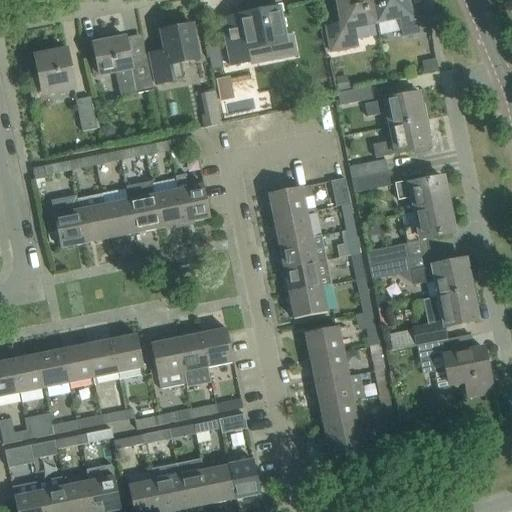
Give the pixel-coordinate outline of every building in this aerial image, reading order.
[(354,29),(377,24),(371,0),(335,0),(341,23),(326,27),(331,52),(358,46),(354,29)] [(430,32),(425,6),(410,9),(407,0),(371,0),(377,24),(399,20),(403,37),(430,32)] [(233,17),(220,19),(225,42),(227,50),(230,67),(249,63),(247,52),(255,50),(286,44),(283,27),(280,7),(233,17)] [(199,60),(196,45),(192,25),(160,31),(164,51),(150,54),(156,85),(184,80),(180,64),(199,60)] [(153,90),(147,64),(146,56),(130,59),(126,38),(93,45),(95,59),(99,76),(116,72),(120,97),(153,90)] [(74,90),(70,70),(66,51),(35,57),(43,96),(44,96),(43,90),(58,87),(72,84),(73,90),(74,90)] [(334,75),(331,58),(317,61),(320,78),(334,75)] [(220,100),(234,97),(230,77),(215,80),(220,100)] [(369,87),(337,93),(340,106),(372,100),(369,87)] [(389,128),(424,121),(419,93),(364,104),(367,117),(386,113),(389,128)] [(107,127),(98,129),(91,97),(76,101),(85,143),(109,138),(107,127)] [(424,121),(389,128),(392,141),(372,145),(375,159),(430,148),(424,121)] [(169,151),(195,146),(193,137),(168,142),(169,151)] [(157,153),(169,151),(168,142),(143,147),(145,156),(146,155),(149,168),(159,165),(157,153)] [(120,161),(145,156),(143,147),(118,152),(120,161)] [(95,166),(120,161),(118,152),(94,157),(95,166)] [(71,171),(95,166),(94,157),(69,162),(71,171)] [(354,180),(387,173),(384,160),(351,166),(354,180)] [(46,176),(71,171),(69,162),(32,169),(35,181),(46,178),(46,176)] [(387,173),(354,180),(356,192),(389,186),(387,173)] [(203,186),(187,189),(184,175),(175,177),(178,191),(184,224),(210,219),(203,186)] [(415,212),(448,205),(443,178),(410,185),(409,181),(394,184),(397,201),(412,198),(415,212)] [(350,205),(348,199),(345,179),(336,181),(339,201),(341,207),(350,205)] [(153,196),(152,188),(142,184),(134,186),(127,193),(129,201),(128,201),(135,234),(160,229),(153,196)] [(273,221),(307,214),(301,188),(268,195),(273,221)] [(160,229),(184,224),(178,191),(153,196),(160,229)] [(104,206),(101,206),(99,195),(78,199),(80,210),(79,211),(86,244),(110,239),(104,206)] [(110,239),(135,234),(128,201),(104,206),(110,239)] [(355,230),(353,223),(350,205),(341,207),(346,232),(355,230)] [(406,246),(418,244),(422,243),(421,239),(454,233),(448,205),(415,212),(417,226),(403,229),(406,246)] [(60,249),(86,244),(79,211),(54,216),(60,249)] [(278,245),(312,238),(307,214),(273,221),(278,245)] [(360,255),(356,236),(355,230),(346,232),(351,257),(360,255)] [(283,270),(317,263),(312,238),(278,245),(283,270)] [(372,266),(403,259),(400,244),(369,251),(372,266)] [(365,279),(363,273),(360,255),(351,257),(356,281),(365,279)] [(403,259),(372,266),(374,277),(405,271),(403,259)] [(438,297),(471,291),(465,260),(409,271),(412,287),(435,282),(438,297)] [(329,275),(319,277),(317,263),(283,270),(288,294),(322,287),(331,285),(329,275)] [(370,304),(366,286),(365,279),(356,281),(361,306),(370,304)] [(322,287),(288,294),(294,320),(327,313),(322,287)] [(442,317),(444,328),(477,321),(471,291),(438,297),(422,301),(426,320),(442,317)] [(310,360),(343,353),(338,327),(305,334),(310,360)] [(370,348),(378,346),(374,328),(366,329),(370,348)] [(233,363),(227,333),(226,330),(201,335),(207,368),(233,363)] [(386,352),(417,346),(422,345),(419,332),(384,339),(386,352)] [(183,373),(207,368),(201,335),(176,340),(183,373)] [(111,341),(117,374),(143,369),(136,336),(111,341)] [(185,385),(183,373),(176,340),(151,345),(160,390),(185,385)] [(93,379),(117,374),(111,341),(86,346),(93,379)] [(438,388),(449,385),(465,382),(468,398),(492,393),(489,375),(484,376),(479,350),(482,350),(483,351),(483,350),(483,348),(450,355),(447,341),(422,345),(417,346),(422,375),(435,372),(438,388)] [(68,384),(93,379),(86,346),(62,351),(68,384)] [(383,370),(382,364),(378,346),(370,348),(374,372),(383,370)] [(44,389),(68,384),(62,351),(37,356),(44,389)] [(315,384),(348,376),(343,353),(310,360),(315,384)] [(19,394),(44,389),(37,356),(13,361),(19,394)] [(0,397),(19,394),(13,361),(0,363),(0,397)] [(388,395),(385,377),(383,370),(374,372),(379,397),(388,395)] [(353,402),(353,401),(365,399),(360,374),(348,376),(315,384),(320,409),(353,402)] [(393,420),(392,413),(388,395),(379,397),(385,422),(393,420)] [(224,413),(242,409),(241,400),(222,404),(215,405),(216,414),(224,413)] [(325,433),(358,427),(353,402),(320,409),(325,433)] [(192,419),(216,414),(215,405),(190,410),(192,419)] [(125,411),(127,420),(134,418),(132,409),(125,411)] [(155,426),(192,419),(190,410),(153,417),(155,426)] [(102,425),(127,420),(125,411),(100,416),(102,425)] [(247,429),(245,424),(244,415),(218,420),(220,429),(221,434),(247,429)] [(78,430),(102,425),(100,416),(76,421),(78,430)] [(136,430),(155,426),(153,417),(134,421),(136,430)] [(29,440),(27,431),(12,434),(9,420),(0,421),(0,430),(3,445),(29,440)] [(210,431),(220,429),(218,420),(193,425),(195,434),(197,443),(211,441),(210,431)] [(399,445),(395,426),(393,420),(385,422),(386,429),(385,429),(389,447),(399,445)] [(53,435),(78,430),(76,421),(51,426),(53,435)] [(170,439),(195,434),(193,425),(169,430),(170,439)] [(29,440),(53,435),(51,426),(27,431),(29,440)] [(373,464),(371,451),(363,452),(358,427),(325,433),(330,459),(347,456),(350,472),(373,464)] [(79,436),(80,445),(107,439),(105,430),(79,436)] [(146,444),(170,439),(169,430),(144,435),(146,444)] [(120,449),(146,444),(144,435),(118,440),(120,449)] [(57,450),(80,445),(79,436),(54,441),(57,455),(58,455),(57,450)] [(33,460),(57,455),(54,441),(29,446),(33,464),(34,463),(33,460)] [(8,469),(33,464),(29,446),(4,451),(8,469)] [(234,500),(260,494),(253,461),(227,466),(234,500)] [(178,476),(178,477),(176,465),(152,470),(159,511),(173,511),(185,510),(178,476)] [(210,505),(234,500),(227,466),(203,471),(210,505)] [(121,510),(112,467),(87,472),(89,482),(88,482),(94,511),(115,511),(121,510)] [(133,511),(159,511),(152,470),(126,476),(133,511)] [(185,510),(210,505),(203,471),(178,476),(185,510)] [(68,511),(94,511),(88,482),(64,487),(68,511)] [(42,511),(68,511),(64,487),(39,492),(42,511)] [(16,511),(42,511),(39,492),(14,497),(16,511)]
